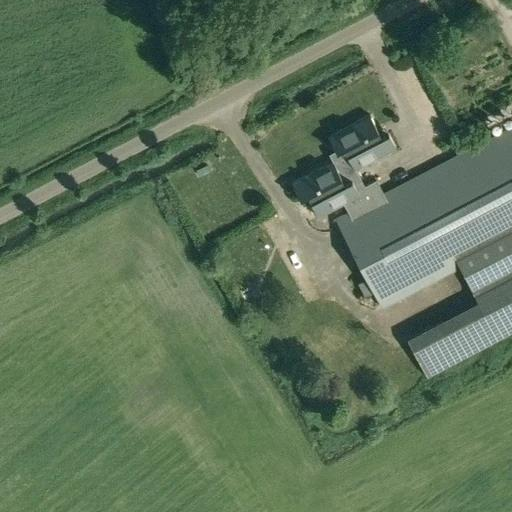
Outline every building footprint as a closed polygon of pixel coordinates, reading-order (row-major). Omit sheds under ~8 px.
[(382,136),(371,114),(330,135),(342,157),(350,172),(398,147),(390,132),(382,136)] [(350,213),(337,220),(384,309),(447,276),(511,241),(511,128),(384,194),(377,180),(358,189),(366,203),(350,213)] [(342,157),(294,183),(306,205),(311,202),(318,217),(344,203),(350,213),(366,203),(358,189),(342,157)] [(511,241),(447,276),(456,292),(511,261),(511,241)] [(511,261),(471,284),(481,304),(410,342),(429,378),(511,333),(511,261)]
